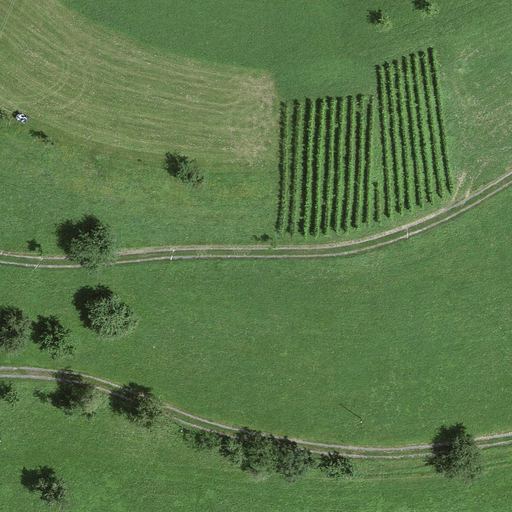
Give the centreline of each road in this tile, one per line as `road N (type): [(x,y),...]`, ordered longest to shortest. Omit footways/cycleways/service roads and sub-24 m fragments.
road 1 (track): [(0,256),(49,262),(331,249),(406,231),(511,176)]
road 2 (track): [(0,372),(71,376),(209,426),(341,451),(511,437)]
